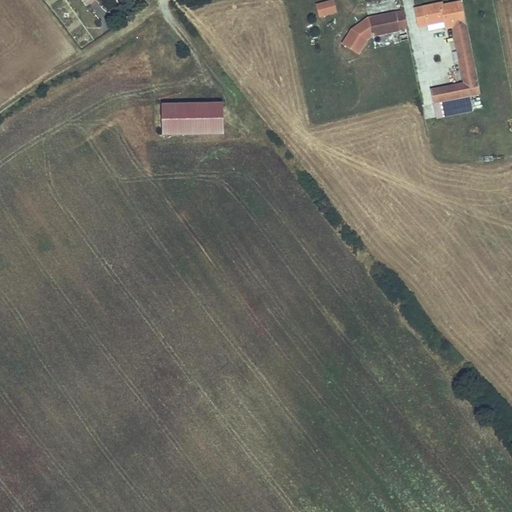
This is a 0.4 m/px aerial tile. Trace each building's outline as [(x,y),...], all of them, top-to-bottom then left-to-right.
[(316,6),(319,17),(336,13),(333,2),(316,6)] [(437,105),(481,95),(463,5),(444,10),(444,6),(417,12),(421,29),(430,26),(447,22),(449,31),(457,29),(469,85),(434,94),(437,105)] [(403,13),(369,19),(352,31),(343,45),(359,54),(367,40),(373,36),(406,30),(403,13)] [(432,35),(449,31),(447,22),(430,26),(432,35)] [(164,136),(225,136),(225,104),(163,104),(164,136)]
